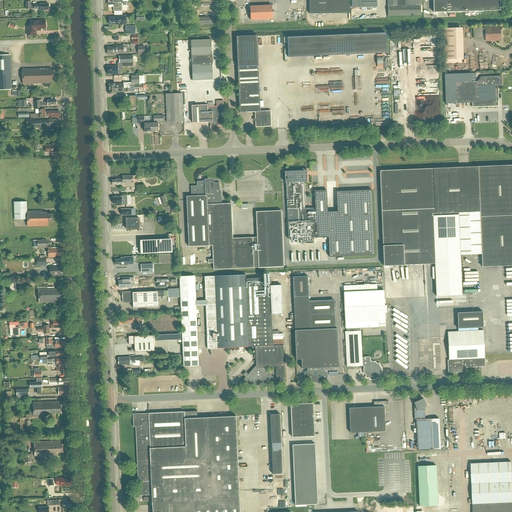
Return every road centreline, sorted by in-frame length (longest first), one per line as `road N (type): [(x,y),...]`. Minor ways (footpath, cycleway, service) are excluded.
road 1 (unclassified): [(82,511),(62,0)]
road 2 (unclassified): [(108,399),(511,380)]
road 3 (unclassified): [(233,150),(487,141),(511,147)]
road 4 (secondary): [(108,399),(99,156)]
road 5 (secondary): [(99,156),(93,0)]
road 6 (unclassified): [(233,150),(226,0)]
road 7 (unclassified): [(99,156),(233,150)]
